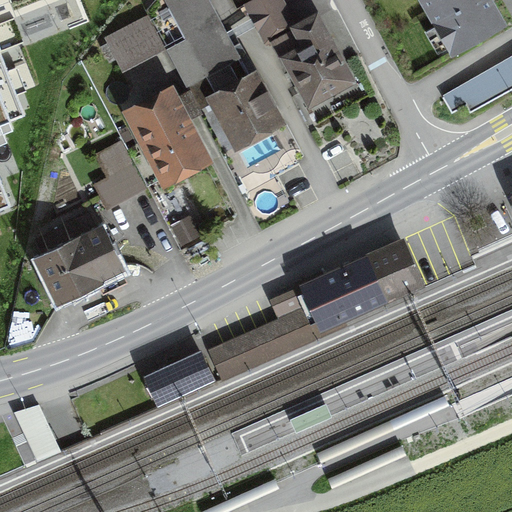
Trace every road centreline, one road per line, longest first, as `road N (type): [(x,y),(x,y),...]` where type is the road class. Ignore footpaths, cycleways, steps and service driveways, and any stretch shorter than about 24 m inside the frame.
road 1 (primary): [(437,169),(112,339),(0,378)]
road 2 (unclassified): [(511,425),(342,497),(284,511)]
road 3 (residential): [(346,0),(437,169)]
